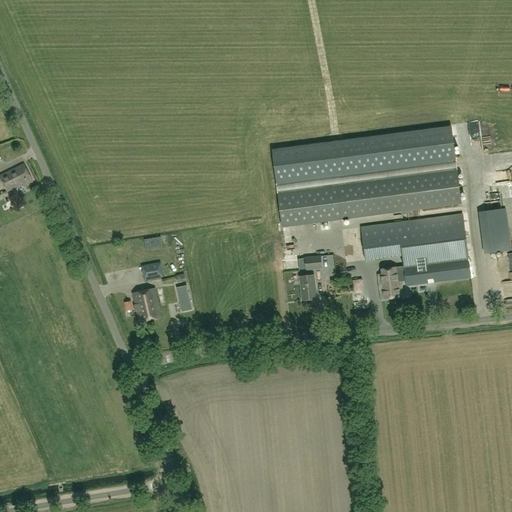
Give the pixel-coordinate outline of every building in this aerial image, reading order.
[(451,127),(272,150),(277,183),(455,160),(451,127)] [(23,186),(32,182),(23,164),(0,175),(0,177),(7,192),(22,185),(23,186)] [(457,170),(277,194),(281,228),(462,204),(457,170)] [(506,209),(501,209),(478,212),(484,254),(511,251),(506,209)] [(405,282),(406,286),(475,277),(472,257),(468,257),(462,213),(360,227),(365,260),(402,255),(403,266),(380,269),(381,274),(377,275),(381,299),(402,297),(401,287),(403,287),(402,282),(405,282)] [(145,250),(162,248),(160,237),(144,239),(145,250)] [(305,271),(322,269),(321,256),(304,257),(305,271)] [(144,281),(163,277),(161,263),(141,266),(144,281)] [(313,275),(299,277),(302,301),(316,299),(313,275)] [(362,280),(353,281),(354,293),(363,292),(362,280)] [(139,323),(160,318),(154,289),(133,293),(139,323)] [(177,291),(181,313),(190,312),(186,289),(177,291)] [(124,303),(125,311),(133,309),(131,301),(124,303)]
